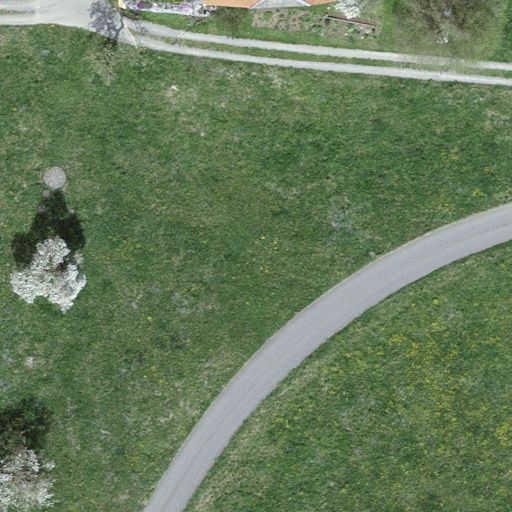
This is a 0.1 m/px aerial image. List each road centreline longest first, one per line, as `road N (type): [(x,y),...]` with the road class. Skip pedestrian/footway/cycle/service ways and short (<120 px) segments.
road 1 (unclassified): [(163,511),(242,393),(297,338),(358,290),(429,251),(511,221)]
road 2 (track): [(511,77),(271,54),(54,19)]
